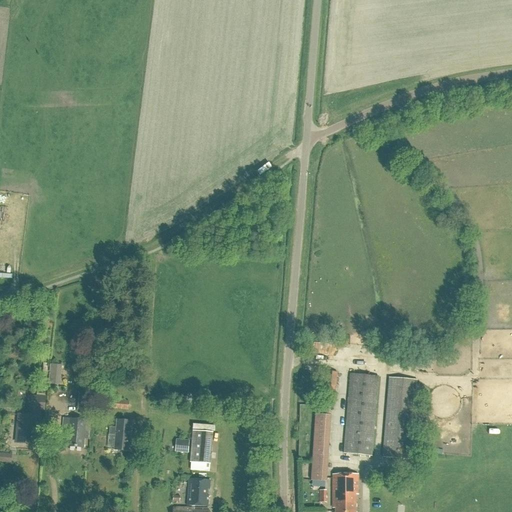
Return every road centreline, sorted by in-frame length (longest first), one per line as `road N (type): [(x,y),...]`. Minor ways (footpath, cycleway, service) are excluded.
road 1 (unclassified): [(286,511),(285,395),(306,140)]
road 2 (track): [(0,297),(150,245),(306,140)]
road 3 (unclassified): [(306,140),(429,89),(511,73)]
road 4 (unclassified): [(306,140),(318,0)]
